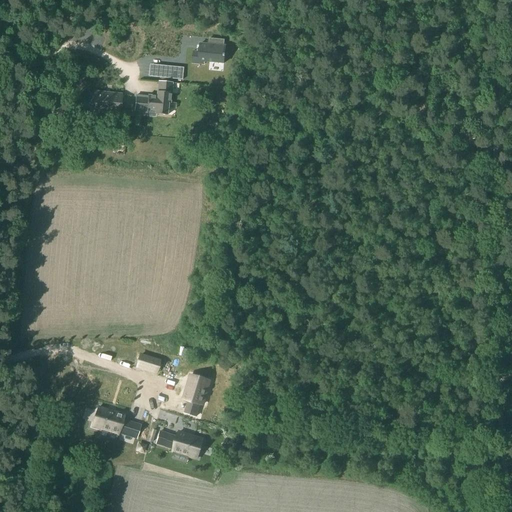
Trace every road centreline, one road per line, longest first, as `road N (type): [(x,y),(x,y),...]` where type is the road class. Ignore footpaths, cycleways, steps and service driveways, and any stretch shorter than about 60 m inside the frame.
road 1 (track): [(417,107),(378,184),(341,217),(322,329),(328,364),(310,412),(505,427)]
road 2 (track): [(511,17),(493,116),(511,511)]
road 3 (track): [(436,0),(442,38),(428,95),(417,107),(236,45)]
road 4 (track): [(97,511),(103,474),(70,427),(49,350)]
road 5 (track): [(150,383),(69,349),(0,359)]
road 6 (track): [(130,0),(0,89)]
